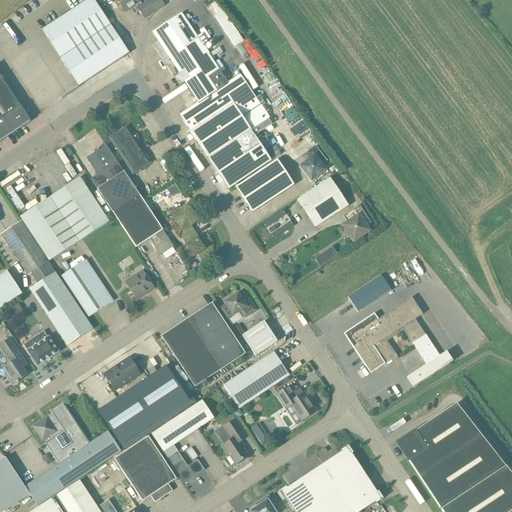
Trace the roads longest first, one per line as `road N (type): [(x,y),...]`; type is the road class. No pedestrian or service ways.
road 1 (unclassified): [(250,250),(151,97),(129,84),(0,164)]
road 2 (unclassified): [(0,417),(250,250)]
road 3 (unclassified): [(351,409),(250,250)]
road 4 (unclassified): [(197,511),(351,409)]
road 5 (unclassified): [(421,511),(351,409)]
